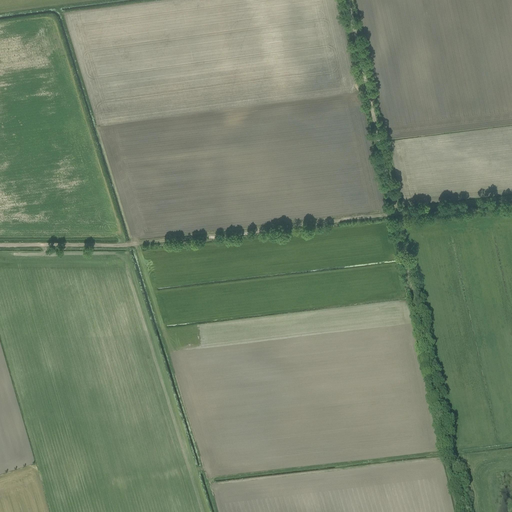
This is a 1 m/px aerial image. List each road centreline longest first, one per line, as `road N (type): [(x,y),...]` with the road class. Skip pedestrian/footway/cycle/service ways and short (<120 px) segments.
road 1 (track): [(396,215),(129,246),(0,247)]
road 2 (track): [(348,0),(396,215)]
